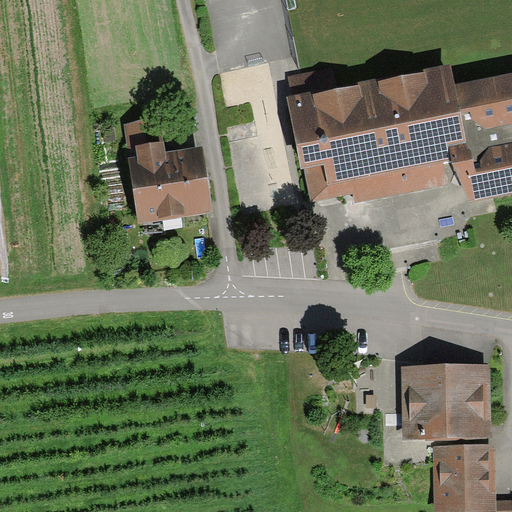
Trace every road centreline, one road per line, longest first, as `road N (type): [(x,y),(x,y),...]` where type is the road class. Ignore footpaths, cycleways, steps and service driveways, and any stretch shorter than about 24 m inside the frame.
road 1 (residential): [(0,311),(300,298),(511,327)]
road 2 (track): [(180,0),(233,296)]
